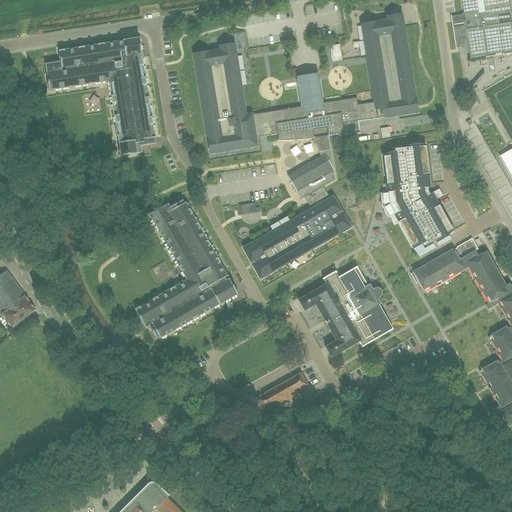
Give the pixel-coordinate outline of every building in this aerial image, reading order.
[(511,0),(461,0),(464,14),(461,15),(461,16),(450,17),(455,49),(465,47),(464,40),(468,40),(470,59),(503,54),(503,55),(502,55),(511,53),(511,0)] [(317,5),(311,6),(313,14),(319,13),(317,5)] [(278,140),(278,141),(287,141),(294,141),(304,140),(314,139),(314,137),(321,136),(321,138),(329,136),(334,135),(340,134),(345,133),(345,135),(349,135),(353,134),(353,133),(351,123),(358,122),(377,119),(409,114),(409,113),(407,104),(415,103),(415,102),(401,15),(387,17),(387,21),(361,25),(374,102),(358,105),(357,98),(323,104),(320,84),(318,75),(318,74),(316,74),(297,77),(296,77),(296,78),(296,79),(298,88),(300,104),(301,107),(251,115),(245,116),(234,44),(219,47),(220,50),(208,52),(194,55),(210,154),(256,146),(255,138),(277,134),(278,140)] [(149,93),(148,93),(145,79),(146,79),(146,78),(141,79),(140,75),(146,74),(145,73),(142,58),(143,58),(142,54),(142,55),(139,38),(122,41),(123,42),(104,45),(104,44),(103,44),(104,49),(100,50),(99,45),(98,45),(98,46),(84,48),(84,47),(83,47),(84,52),(80,53),(79,48),(78,48),(79,49),(64,51),(64,50),(63,50),(64,55),(60,56),(59,51),(59,57),(59,59),(60,59),(60,63),(46,65),(47,74),(46,75),(48,83),(47,83),(47,86),(48,86),(49,92),(50,92),(49,87),(53,86),(54,91),(55,91),(55,90),(69,88),(69,89),(70,88),(69,83),(73,83),(74,88),(75,88),(75,87),(89,85),(90,85),(89,80),(93,80),(94,85),(94,84),(108,81),(113,111),(112,112),(118,112),(118,116),(113,116),(113,117),(114,117),(116,131),(115,131),(116,132),(121,131),(121,135),(116,136),(116,137),(117,137),(120,151),(119,151),(119,152),(124,151),(125,155),(119,156),(120,157),(129,155),(130,156),(132,156),(132,155),(137,154),(137,153),(141,153),(140,147),(155,144),(155,143),(154,144),(153,138),(156,138),(156,137),(151,138),(150,134),(155,133),(155,132),(154,132),(152,118),(153,118),(152,117),(147,118),(147,114),(152,113),(152,112),(151,113),(149,99),(149,98),(144,98),(144,94),(149,94),(149,93)] [(350,227),(333,197),(330,199),(323,187),(335,180),(329,136),(321,138),(324,156),(321,158),(287,177),(296,192),(300,190),(304,197),(304,198),(311,210),(289,222),(273,232),(243,249),(260,279),(350,227)] [(435,200),(439,198),(435,192),(431,194),(429,195),(427,192),(427,188),(429,188),(428,175),(428,168),(426,152),(425,145),(404,147),(405,148),(394,149),(395,154),(383,155),(384,162),(383,162),(385,179),(386,179),(386,185),(382,185),(383,193),(387,193),(389,202),(389,204),(390,206),(394,214),(391,216),(395,223),(398,221),(401,227),(409,241),(413,247),(423,242),(425,246),(434,240),(435,241),(453,231),(449,225),(441,210),(438,204),(437,205),(435,200)] [(502,155),(498,157),(506,170),(509,168),(502,155)] [(355,206),(359,204),(352,187),(347,189),(355,206)] [(162,237),(169,249),(168,250),(169,250),(173,248),(175,252),(171,254),(171,255),(172,254),(179,267),(178,267),(179,268),(183,265),(185,269),(181,271),(181,272),(182,272),(187,281),(175,288),(174,287),(176,291),(172,293),(170,289),(169,290),(170,291),(157,298),(157,297),(156,297),(159,301),(155,303),(153,299),(152,300),(140,308),(140,307),(139,307),(141,311),(138,313),(135,309),(135,310),(143,325),(144,325),(146,328),(149,327),(156,339),(157,339),(157,338),(159,337),(160,339),(161,339),(161,338),(167,335),(168,335),(165,331),(173,327),(175,330),(181,327),(182,327),(180,323),(183,321),(185,325),(186,324),(193,320),(198,318),(198,317),(205,313),(205,314),(206,313),(204,309),(211,305),(213,308),(219,305),(238,295),(229,279),(225,281),(224,279),(228,276),(227,276),(220,263),(220,262),(216,265),(214,261),(218,259),(217,258),(210,246),(210,245),(206,247),(204,244),(208,241),(207,241),(200,229),(200,228),(196,230),(194,226),(198,224),(198,223),(197,224),(192,215),(192,214),(192,213),(188,216),(186,212),(190,210),(189,209),(189,210),(185,204),(186,203),(186,202),(183,204),(182,202),(183,201),(182,200),(169,208),(168,205),(164,207),(164,206),(149,215),(149,216),(153,213),(155,217),(151,219),(151,220),(152,219),(159,232),(159,233),(163,231),(165,234),(161,237),(162,237)] [(239,206),(240,216),(256,213),(255,203),(239,206)] [(485,375),(482,377),(486,384),(489,383),(491,387),(489,388),(493,396),(496,395),(498,399),(496,400),(499,406),(492,411),(495,416),(500,413),(508,427),(511,424),(511,288),(509,284),(505,286),(486,252),(478,257),(475,251),(478,250),(471,239),(456,247),(458,251),(455,253),(453,250),(413,272),(415,276),(425,293),(425,292),(424,290),(428,288),(429,290),(437,285),(436,283),(440,281),(441,283),(449,279),(448,276),(452,274),(453,276),(468,268),(472,275),(474,273),(477,278),(474,279),(479,287),(481,285),(483,290),(481,291),(485,298),(488,297),(491,302),(490,303),(492,305),(498,304),(500,302),(503,307),(501,308),(505,316),(507,315),(510,319),(508,320),(511,326),(506,329),(506,328),(491,336),(494,341),(492,343),(496,350),(498,348),(500,353),(498,354),(502,360),(497,363),(496,362),(482,370),(485,375)] [(362,347),(392,329),(379,306),(381,305),(378,300),(379,299),(381,298),(382,296),(382,293),(382,291),(380,289),(378,288),(375,288),(373,289),(372,290),(369,285),(367,286),(357,268),(340,278),(336,272),(323,280),(326,285),(298,301),(304,311),(315,305),(336,341),(325,348),(331,358),(359,342),(362,347)] [(12,329),(36,310),(6,273),(0,277),(0,316),(2,316),(12,329)] [(316,340),(312,342),(316,351),(320,349),(316,340)] [(474,359),(469,360),(472,371),(477,369),(474,359)] [(264,415),(310,389),(301,373),(255,399),(264,415)] [(182,511),(168,497),(169,496),(157,485),(155,484),(153,483),(151,484),(150,485),(122,511),(182,511)]
